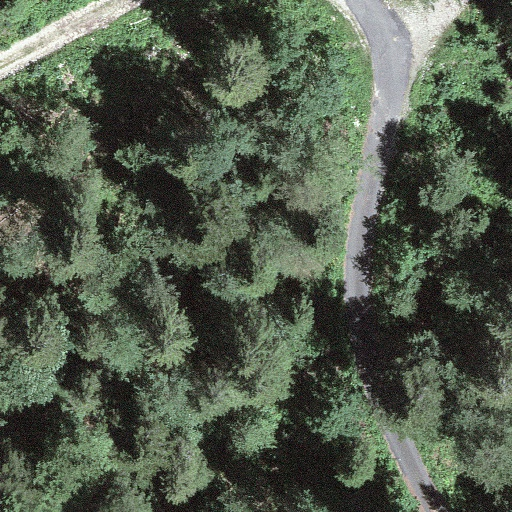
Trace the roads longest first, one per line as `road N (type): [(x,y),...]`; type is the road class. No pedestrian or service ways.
road 1 (track): [(431,511),(378,398),(361,317),(368,214),(396,84),(385,34),(359,0)]
road 2 (track): [(0,75),(119,0)]
